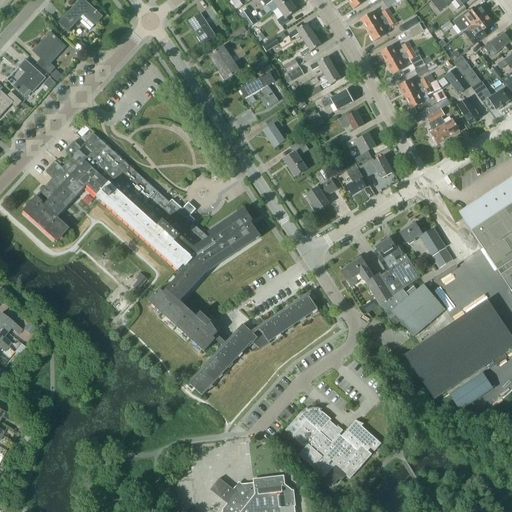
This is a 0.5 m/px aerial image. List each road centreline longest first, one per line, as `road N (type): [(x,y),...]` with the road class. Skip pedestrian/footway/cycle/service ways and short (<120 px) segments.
road 1 (unclassified): [(308,251),(151,22)]
road 2 (residential): [(256,431),(353,340),(348,315),(308,251)]
road 3 (tertiary): [(151,22),(0,185)]
road 4 (unclassified): [(421,183),(320,0)]
road 5 (unclassified): [(308,251),(421,183)]
